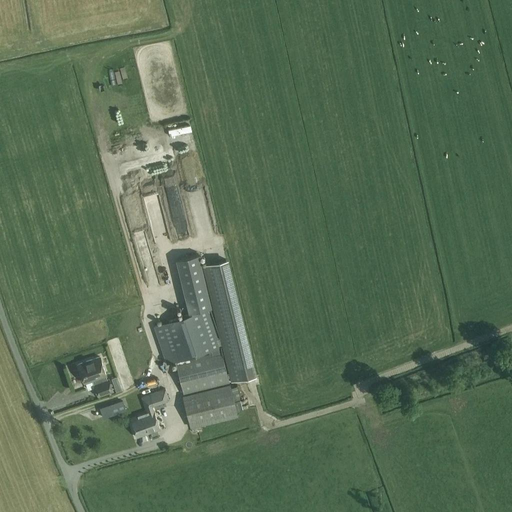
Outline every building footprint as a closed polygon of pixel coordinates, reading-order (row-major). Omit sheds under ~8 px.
[(196,184),(193,162),(186,163),(184,147),(175,149),(180,187),(196,184)] [(174,180),(162,181),(163,195),(175,195),(174,180)] [(184,189),(193,233),(208,230),(201,194),(199,194),(198,186),(184,189)] [(132,242),(142,239),(130,190),(119,193),(132,242)] [(167,364),(211,349),(220,346),(223,345),(210,308),(212,307),(199,254),(176,259),(190,315),(154,326),(167,364)] [(232,381),(254,375),(225,259),(203,265),(232,381)] [(153,263),(142,265),(146,285),(157,283),(153,263)] [(221,350),(220,346),(211,349),(212,353),(176,362),(184,394),(229,383),(221,350)] [(98,396),(113,391),(109,379),(107,380),(106,375),(100,357),(78,364),(85,383),(94,379),(96,384),(95,384),(98,396)] [(117,377),(111,378),(115,391),(121,390),(117,377)] [(237,416),(230,384),(182,396),(190,428),(237,416)] [(145,408),(152,406),(169,400),(165,388),(141,397),(145,408)] [(122,401),(99,409),(102,418),(125,410),(122,401)] [(146,413),(142,414),(130,418),(137,437),(160,429),(154,412),(152,406),(145,408),(146,413)]
